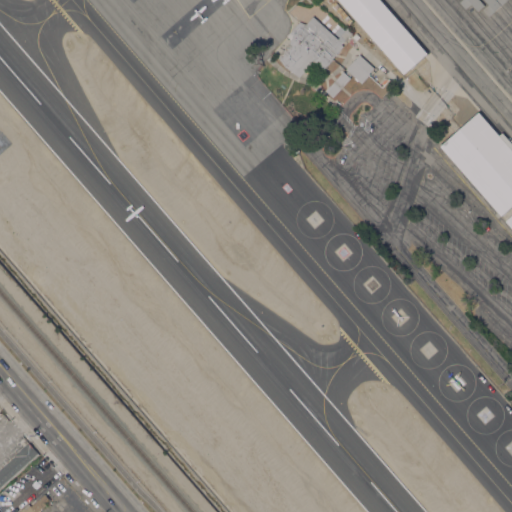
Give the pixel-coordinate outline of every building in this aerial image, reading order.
[(339,0),(380,0),(427,53),(404,74),(339,0)] [(479,0),(484,5),(478,11),(471,3),(465,9),(459,2),(461,0),(479,0)] [(482,9),(488,4),(484,0),(505,0),(488,15),(482,9)] [(313,15),(338,38),(341,35),(340,35),(347,28),(352,33),(346,40),(345,40),(341,44),(343,46),(319,71),(311,64),(300,75),(278,55),(289,43),(288,42),(291,40),(286,35),(297,23),(299,21),(305,24),(313,15)] [(374,67),(369,73),(369,74),(362,83),(346,69),(359,54),(374,67)] [(333,82),(340,88),(333,97),(326,90),(333,82)] [(440,145),(479,111),(511,148),(511,228),(505,220),(511,214),(511,205),(501,215),(440,145)] [(0,488),(0,469),(15,456),(14,455),(28,442),(39,454),(0,488)] [(30,504),(31,505),(44,493),(50,499),(42,506),(44,508),(42,509),(41,508),(36,511),(19,511),(28,503),(30,504)]
